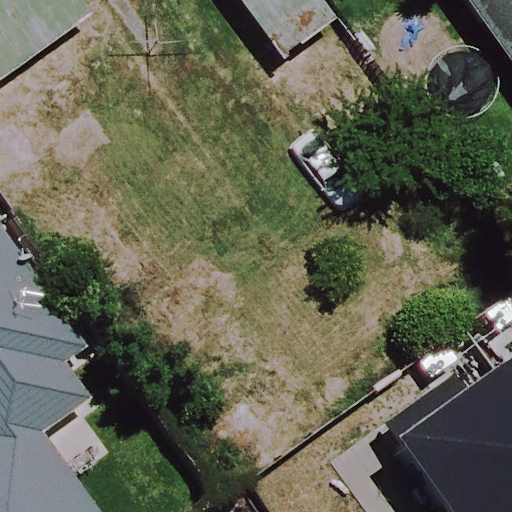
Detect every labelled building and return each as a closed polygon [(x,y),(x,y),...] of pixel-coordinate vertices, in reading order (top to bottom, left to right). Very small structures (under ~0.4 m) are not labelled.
[(0,0),(0,80),(75,26),(55,0),(0,0)] [(319,26),(300,0),(133,0),(211,106),(319,26)] [(511,0),(449,0),(511,94),(511,0)] [(0,329),(31,308),(0,264),(0,329)] [(31,308),(0,329),(0,511),(74,511),(28,449),(75,415),(48,378),(68,363),(31,308)]
